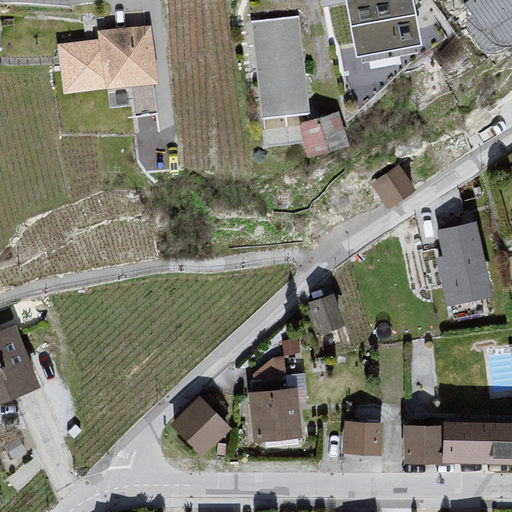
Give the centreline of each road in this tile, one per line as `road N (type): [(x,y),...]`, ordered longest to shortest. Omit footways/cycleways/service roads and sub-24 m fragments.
road 1 (residential): [(511,135),(334,255),(145,430),(140,484)]
road 2 (residential): [(140,484),(511,489)]
